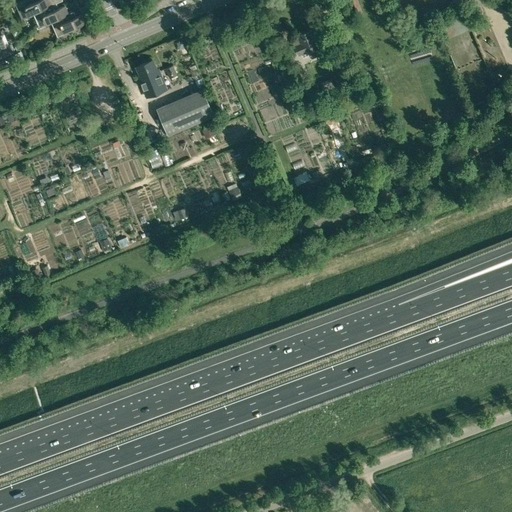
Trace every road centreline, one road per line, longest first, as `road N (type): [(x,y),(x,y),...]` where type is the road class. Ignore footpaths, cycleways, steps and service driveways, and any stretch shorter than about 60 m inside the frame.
road 1 (motorway): [(0,500),(511,311)]
road 2 (motorway): [(400,315),(0,463)]
road 3 (track): [(260,133),(19,231),(0,179)]
road 4 (unclassified): [(258,511),(511,416)]
road 5 (track): [(0,177),(83,137),(114,135),(76,46)]
road 6 (unclassified): [(279,177),(205,4)]
road 7 (tertiary): [(0,92),(122,39)]
road 8 (motorway): [(511,254),(400,315)]
